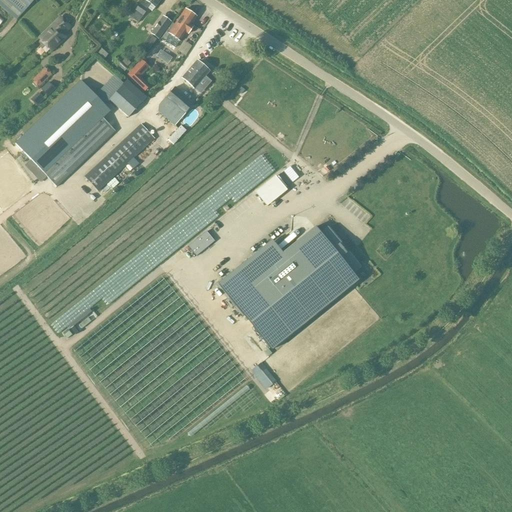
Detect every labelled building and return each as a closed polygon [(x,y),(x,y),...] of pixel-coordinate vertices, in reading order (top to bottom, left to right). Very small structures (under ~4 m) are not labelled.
[(0,0),(0,6),(16,21),(34,0),(0,0)] [(144,0),(131,18),(138,23),(151,5),(155,7),(160,0),(144,0)] [(175,49),(180,41),(186,33),(188,34),(194,26),(191,25),(196,17),(185,10),(175,25),(172,23),(161,39),(175,49)] [(163,16),(150,33),(159,39),(171,22),(163,16)] [(59,38),(70,28),(60,17),(38,38),(50,51),(62,41),(59,38)] [(170,64),(174,57),(161,49),(157,56),(170,64)] [(127,75),(142,88),(147,84),(139,76),(150,64),(143,58),(127,75)] [(125,59),(122,63),(121,62),(117,66),(124,72),(126,70),(127,72),(129,70),(128,69),(127,68),(131,63),(125,59)] [(194,89),(209,72),(197,61),(182,79),(194,89)] [(51,74),(44,68),(32,80),(38,87),(51,74)] [(141,103),(141,102),(145,96),(127,80),(122,85),(109,101),(128,118),(141,103)] [(56,188),(115,132),(102,118),(110,111),(81,81),(15,143),(44,174),(56,188)] [(49,95),(57,88),(50,81),(42,88),(49,95)] [(193,104),(174,88),(159,105),(158,112),(175,127),(176,125),(182,118),(181,117),(193,104)] [(84,178),(97,193),(155,140),(141,125),(84,178)] [(170,138),(176,144),(188,131),(182,125),(170,138)] [(276,179),(275,177),(256,193),(266,206),(286,191),(285,189),(292,184),(283,173),(276,179)] [(319,234),(314,228),(281,254),(271,242),(217,285),(271,352),(357,282),(352,275),(360,268),(349,254),(350,253),(349,249),(347,246),(344,243),(341,241),(339,242),(327,228),(319,234)] [(215,241),(207,231),(188,246),(196,256),(215,241)] [(176,292),(171,283),(163,287),(166,292),(162,294),(165,299),(176,292)] [(275,382),(264,368),(256,375),(267,389),(275,382)] [(242,409),(244,413),(260,401),(248,385),(199,422),(206,431),(225,417),(227,420),(242,409)]
